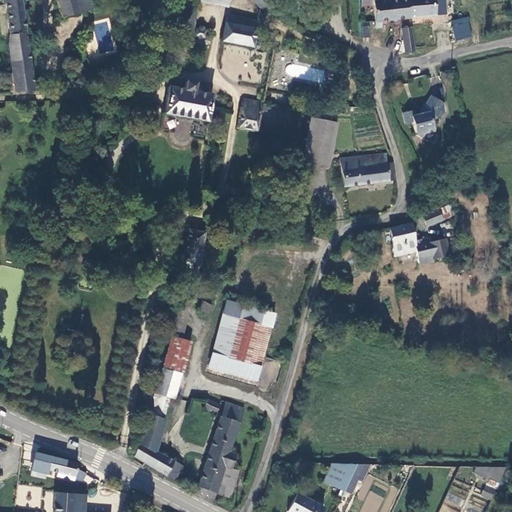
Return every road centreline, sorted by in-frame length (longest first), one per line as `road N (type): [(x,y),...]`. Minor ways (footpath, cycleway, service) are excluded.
road 1 (unclassified): [(245,511),(323,263),(337,237),(400,207),(403,187),(376,89),(382,75),(511,40)]
road 2 (tertiary): [(0,414),(204,511)]
